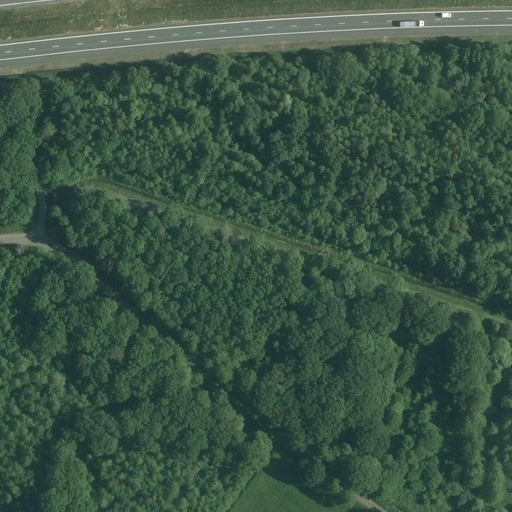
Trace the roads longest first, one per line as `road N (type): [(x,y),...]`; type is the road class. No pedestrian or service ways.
road 1 (motorway): [(0,54),(224,31),(511,19)]
road 2 (unclassified): [(378,511),(223,397),(71,257),(38,241)]
